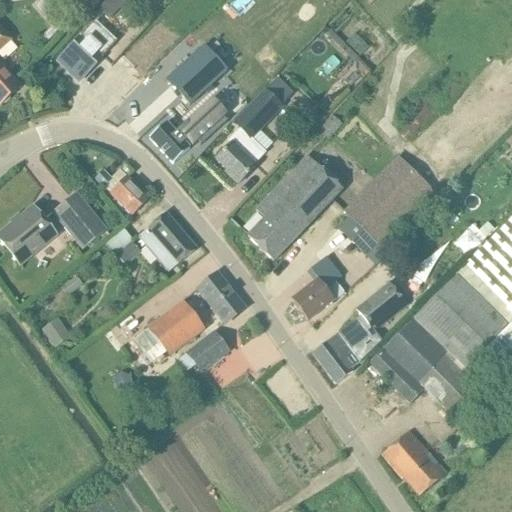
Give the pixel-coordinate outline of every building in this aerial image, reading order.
[(71,48),(57,62),(65,69),(70,64),(84,77),(97,63),(103,57),(117,42),(106,32),(95,22),(81,37),(71,48)] [(0,104),(19,88),(0,66),(0,49),(11,40),(0,27),(0,104)] [(355,35),(346,44),(359,57),(368,49),(355,35)] [(203,49),(168,80),(191,105),(226,73),(225,72),(235,62),(218,44),(207,54),(203,49)] [(230,146),(216,161),(227,172),(225,174),(238,186),(255,167),(254,166),(266,154),(250,139),(258,131),(259,132),(281,108),(264,92),(233,124),(239,130),(227,143),(230,146)] [(178,115),(170,123),(169,122),(149,139),(173,164),(192,147),(190,145),(199,137),(178,115)] [(332,116),(318,131),(328,141),(342,125),(332,116)] [(247,237),(273,262),(342,191),(308,156),(269,196),(255,211),(264,219),(247,237)] [(347,219),(336,231),(353,248),(367,258),(378,247),(433,193),(397,157),(374,181),(363,192),(342,215),(347,219)] [(103,188),(111,180),(103,172),(95,180),(103,188)] [(110,194),(132,216),(149,199),(127,177),(110,194)] [(52,214),(83,251),(106,232),(76,194),(52,214)] [(0,236),(0,241),(10,254),(19,265),(55,236),(33,209),(0,236)] [(140,236),(160,260),(170,272),(196,250),(165,214),(140,236)] [(511,218),(463,267),(368,364),(409,406),(424,391),(452,420),(479,391),(463,375),(465,371),(484,353),(511,380),(511,218)] [(485,238),(472,225),(454,244),(467,257),(485,238)] [(125,230),(107,241),(115,253),(132,241),(125,230)] [(115,258),(125,270),(140,256),(132,245),(115,258)] [(291,301),(307,322),(344,294),(335,283),(341,278),(326,259),(307,273),(315,283),(291,301)] [(224,326),(245,309),(218,274),(196,291),(224,326)] [(389,285),(355,311),(362,320),(348,331),(340,337),(339,335),(328,343),(312,355),(335,386),(351,374),(353,373),(351,370),(360,363),(358,362),(381,341),(374,333),(406,307),(389,285)] [(182,303),(133,342),(150,363),(167,349),(171,354),(202,329),(182,303)] [(58,320),(41,331),(54,350),(70,339),(58,320)] [(175,363),(184,375),(196,367),(202,374),(228,354),(212,334),(175,363)] [(121,374),(114,379),(115,388),(123,392),(131,386),(130,377),(121,374)] [(448,448),(458,457),(477,441),(468,431),(448,448)] [(446,474),(410,432),(381,456),(402,480),(403,479),(419,497),(446,474)]
